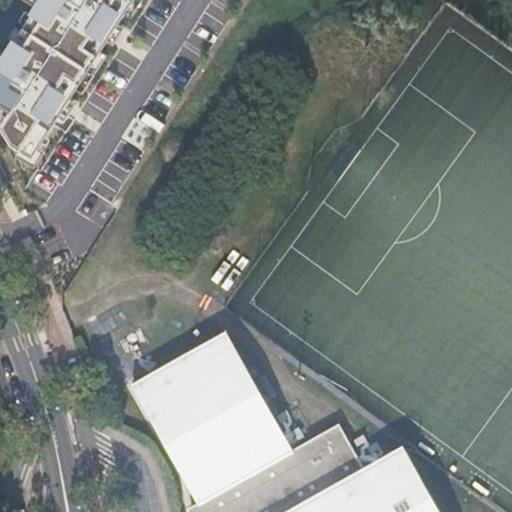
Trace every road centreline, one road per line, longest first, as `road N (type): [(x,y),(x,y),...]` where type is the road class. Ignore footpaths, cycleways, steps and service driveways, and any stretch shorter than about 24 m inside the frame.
road 1 (secondary): [(74,511),(58,426),(37,379)]
road 2 (secondary): [(37,379),(58,511)]
